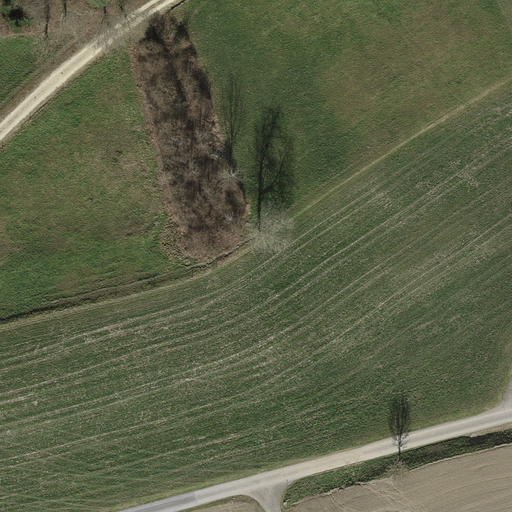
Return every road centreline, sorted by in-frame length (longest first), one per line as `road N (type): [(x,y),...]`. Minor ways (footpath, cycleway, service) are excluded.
road 1 (track): [(511,411),(264,479)]
road 2 (track): [(0,140),(100,44),(170,0)]
road 3 (track): [(264,479),(143,511)]
